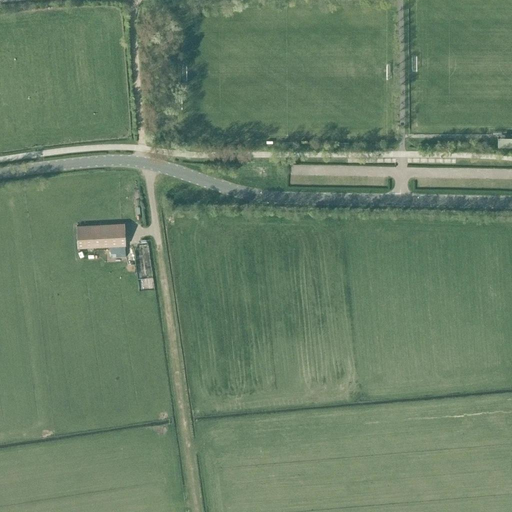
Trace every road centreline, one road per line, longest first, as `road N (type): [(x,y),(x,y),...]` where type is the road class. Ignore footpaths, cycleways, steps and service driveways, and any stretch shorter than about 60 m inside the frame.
road 1 (secondary): [(0,174),(121,161),(276,197),(511,202)]
road 2 (track): [(135,0),(142,148),(198,511)]
